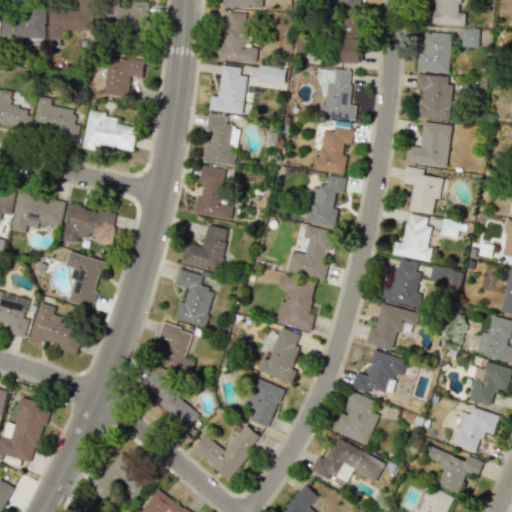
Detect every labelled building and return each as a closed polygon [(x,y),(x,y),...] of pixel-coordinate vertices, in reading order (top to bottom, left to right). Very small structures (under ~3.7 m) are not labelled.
[(47,39),(61,39),(61,30),(95,30),(95,0),(78,0),(78,9),(48,9),(47,39)] [(129,1),(129,7),(117,7),(117,0),(104,0),(104,28),(147,30),(148,2),(129,1)] [(222,0),(222,7),(261,8),(260,0),(222,0)] [(459,0),(431,0),(431,25),(464,25),(464,12),(459,12),(459,0)] [(1,36),(44,37),(45,9),(1,8),(1,36)] [(256,62),(257,48),(245,47),(247,12),(223,11),(221,60),(256,62)] [(360,63),(361,22),(339,21),(337,62),(360,63)] [(461,46),(478,47),(478,28),(461,28),(461,46)] [(448,72),(450,33),(420,31),(418,71),(448,72)] [(104,92),(127,94),(128,76),(142,76),(143,59),(106,57),(104,92)] [(256,79),(281,84),(284,69),(259,64),(256,79)] [(219,96),(210,95),(209,111),(243,112),(245,75),(239,74),(240,66),(220,65),(219,96)] [(350,70),(321,69),(319,103),(320,103),(319,117),(354,119),(355,105),(348,104),(350,70)] [(449,119),(452,76),(415,74),(414,90),(420,90),(418,117),(449,119)] [(0,126),(26,130),(29,108),(10,105),(11,98),(0,97),(1,89),(0,89),(0,126)] [(76,139),(79,124),(72,123),(74,110),(50,105),(51,98),(38,96),(31,129),(76,139)] [(132,150),(136,127),(116,124),(117,116),(87,111),(81,147),(96,150),(97,145),(132,150)] [(202,162),(233,166),(237,134),(231,133),(232,125),(225,124),(226,116),(207,113),(205,131),(212,131),(211,143),(205,142),(202,162)] [(404,161),(445,167),(451,125),(422,121),(419,146),(407,145),(404,161)] [(312,170),(343,173),(345,154),(341,154),(343,143),(350,144),(352,128),(333,126),(333,131),(322,130),(319,156),(314,155),(312,170)] [(193,212),(230,218),(232,204),(222,202),(227,170),(200,165),(197,182),(202,183),(200,196),(196,196),(193,212)] [(424,169),(405,166),(402,182),(412,184),(408,210),(431,214),(434,198),(438,198),(442,177),(423,174),(424,169)] [(334,226),(337,208),(332,207),(334,192),(342,193),(345,177),(327,174),(325,186),(310,184),(304,222),(334,226)] [(0,212),(10,215),(14,193),(0,190),(0,212)] [(24,232),(26,225),(37,227),(38,222),(60,226),(64,201),(17,192),(10,230),(24,232)] [(62,240),(76,242),(77,235),(88,237),(90,230),(111,233),(115,212),(67,205),(62,240)] [(392,255),(429,260),(431,247),(427,247),(430,226),(425,225),(427,216),(407,213),(403,243),(394,241),(392,255)] [(439,232),(456,237),(459,223),(443,218),(439,232)] [(185,243),(181,263),(220,271),(228,228),(206,224),(202,246),(185,243)] [(286,271),(322,279),(332,231),(305,225),(302,237),(308,239),(305,253),(291,250),(286,271)] [(104,261),(68,251),(64,265),(72,268),(69,277),(74,278),(67,301),(91,308),(104,261)] [(381,299),(414,306),(421,273),(415,271),(417,263),(397,258),(391,288),(384,286),(381,299)] [(428,283),(459,288),(462,270),(431,265),(428,283)] [(174,319),(205,327),(216,278),(177,270),(174,285),(187,288),(184,302),(178,300),(174,319)] [(310,329),(314,314),(308,313),(315,282),(283,276),(280,289),(287,290),(285,301),(280,300),(275,322),(310,329)] [(0,321),(9,324),(7,333),(23,337),(28,319),(23,318),(28,298),(0,291),(0,321)] [(28,339),(76,352),(84,324),(52,315),(55,306),(39,301),(28,339)] [(365,342),(392,349),(396,331),(411,334),(416,311),(381,303),(375,327),(369,325),(365,342)] [(511,323),(511,319),(491,315),(487,333),(481,331),(476,354),(511,361),(511,345),(507,345),(511,323)] [(191,331),(161,323),(157,336),(168,339),(161,366),(189,374),(193,360),(184,358),(191,331)] [(256,370),(290,384),(295,371),(289,368),(298,346),(294,345),(299,334),(280,327),(267,359),(261,357),(256,370)] [(350,387),(368,392),(370,388),(388,393),(393,373),(401,374),(405,359),(373,350),(366,374),(355,371),(350,387)] [(467,399),(491,405),(496,387),(505,390),(511,368),(484,361),(482,368),(477,367),(467,399)] [(247,419),(267,427),(284,389),(254,376),(243,403),(253,407),(247,419)] [(332,431),(367,444),(378,414),(366,409),(370,398),(349,390),(344,406),(349,408),(346,414),(339,412),(332,431)] [(0,453),(33,462),(48,404),(20,396),(13,423),(4,421),(0,436),(0,453)] [(498,415),(471,406),(469,414),(464,412),(453,444),(476,451),(483,431),(492,434),(498,415)] [(225,449),(203,434),(191,450),(230,478),(260,435),(243,424),(225,449)] [(310,470),(326,478),(329,474),(336,477),(342,465),(375,481),(385,461),(334,437),(324,459),(317,455),(310,470)] [(477,475),(483,461),(466,455),(465,459),(430,446),(426,457),(442,463),(435,484),(458,492),(466,471),(477,475)] [(107,469),(130,487),(127,491),(135,498),(147,483),(128,468),(132,463),(119,453),(107,469)] [(0,511),(11,485),(0,480),(0,511)] [(314,511),(307,505),(317,495),(305,485),(278,511),(314,511)] [(445,511),(453,497),(429,486),(416,511),(445,511)] [(139,511),(190,511),(157,488),(139,511)]
